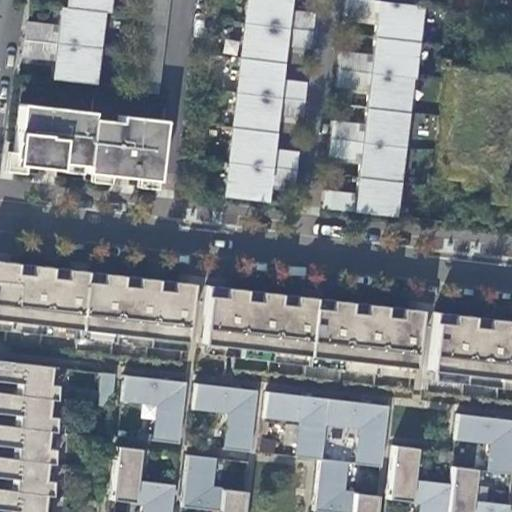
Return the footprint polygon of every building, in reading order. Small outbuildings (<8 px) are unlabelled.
[(103,11),(104,0),(65,0),(65,7),(98,10),(98,11),(103,11)] [(280,9),(281,0),(244,0),(242,22),(311,30),(312,20),(313,12),(287,9),(286,17),(279,16),(280,9)] [(344,0),(345,2),(343,14),(369,17),(371,10),(376,11),(375,18),(373,36),(411,40),(416,5),(375,0),(344,0)] [(98,11),(98,10),(65,7),(59,6),(57,25),(26,21),(23,39),(94,47),(98,11)] [(238,57),(274,61),(276,44),(277,37),(283,38),(282,45),(309,48),(310,39),(311,30),(242,22),(238,57)] [(370,61),(365,61),(366,54),(339,50),(338,58),(337,68),(405,77),(407,77),(411,40),(373,36),(371,54),(370,61)] [(90,83),(94,47),(23,39),(20,56),(53,60),(51,78),(90,83)] [(304,88),(305,82),(278,79),(278,86),(271,85),(272,78),(274,61),(238,57),(234,92),(303,100),(304,88)] [(499,228),(503,228),(507,204),(511,151),(511,65),(488,63),(486,66),(446,62),(433,171),(434,175),(437,177),(461,179),(461,184),(463,188),(487,191),(490,203),(501,204),(499,228)] [(336,79),(335,86),(361,89),(362,82),(368,83),(367,90),(365,107),(401,111),(405,77),(337,68),(336,79)] [(230,126),(266,131),(268,114),(269,106),(275,107),(274,115),(301,118),(302,109),(303,100),(234,92),(230,126)] [(18,103),(10,171),(40,175),(40,167),(55,169),(54,176),(111,183),(112,175),(126,177),(125,185),(155,188),(163,120),(118,115),(117,121),(90,118),(91,111),(18,103)] [(357,123),(331,120),(330,128),(329,138),(397,146),(401,111),(365,107),(363,124),(362,131),(357,130),(357,123)] [(296,160),(297,151),(271,148),(270,155),(263,154),(264,147),(266,131),(230,126),(226,161),(295,169),(296,160)] [(397,146),(329,138),(328,146),(326,155),(353,159),(354,152),(360,152),(359,160),(357,176),(393,181),(397,146)] [(295,169),(226,161),(222,196),(257,200),(259,183),(260,176),(267,176),(266,184),(292,187),(294,178),(295,169)] [(350,193),(323,190),(321,199),(320,207),(389,215),(393,181),(357,176),(355,193),(354,201),(348,200),(350,193)] [(189,283),(0,260),(0,319),(24,322),(23,332),(39,334),(40,324),(61,327),(60,336),(75,337),(76,328),(96,330),(95,340),(110,342),(111,332),(131,335),(129,344),(145,346),(146,336),(166,338),(164,348),(182,350),(189,283)] [(418,310),(207,285),(204,313),(200,343),(254,349),(253,359),(268,360),(269,351),(289,353),(288,362),(303,364),(304,355),(324,357),(323,367),(338,368),(339,359),(359,361),(358,371),(373,373),(374,363),(393,365),(392,374),(410,376),(418,310)] [(511,511),(511,320),(434,311),(427,369),(446,371),(445,381),(460,383),(461,373),(481,376),(480,385),(496,387),(497,377),(511,378),(511,511)] [(0,382),(18,384),(16,395),(0,393),(0,414),(16,416),(15,427),(0,425),(0,446),(15,449),(13,459),(0,457),(0,478),(13,480),(12,491),(0,489),(0,511),(8,511),(45,511),(41,511),(42,495),(48,495),(50,480),(42,479),(44,463),(50,463),(52,449),(44,448),(45,431),(51,431),(53,416),(45,415),(47,399),(53,400),(55,385),(47,384),(49,366),(0,359),(0,382)] [(109,405),(113,373),(100,372),(96,404),(109,405)] [(89,400),(88,373),(66,373),(66,400),(89,400)] [(136,376),(123,374),(120,399),(133,400),(136,376)] [(184,382),(136,376),(133,400),(156,402),(152,440),(176,443),(184,382)] [(223,448),(248,451),(255,390),(193,382),(191,407),(227,411),(223,448)] [(325,398),(265,391),(262,415),(298,419),(294,456),(317,459),(319,458),(323,422),(322,422),(325,398)] [(386,405),(325,398),(322,422),(323,422),(358,426),(354,463),(378,466),(386,405)] [(490,441),(486,471),(510,474),(511,459),(511,420),(456,413),(453,437),(490,441)] [(415,447),(391,445),(385,498),(408,500),(410,479),(411,479),(415,447)] [(131,501),(134,480),(138,448),(114,446),(108,499),(131,501)] [(209,487),(212,457),(185,454),(179,506),(218,510),(220,489),(209,487)] [(319,458),(317,459),(312,510),(330,511),(349,511),(352,493),(341,491),(344,461),(319,458)] [(473,468),(449,466),(447,483),(448,483),(444,511),(467,511),(468,500),(469,500),(473,468)] [(411,479),(410,479),(408,500),(419,502),(417,511),(444,511),(448,483),(447,483),(411,479)] [(131,501),(142,503),(141,511),(168,511),(172,484),(134,480),(131,501)] [(240,511),(243,491),(220,489),(218,510),(217,511),(240,511)] [(373,511),(375,495),(352,493),(349,511),(373,511)] [(469,500),(468,500),(467,511),(506,511),(507,504),(469,500)]
